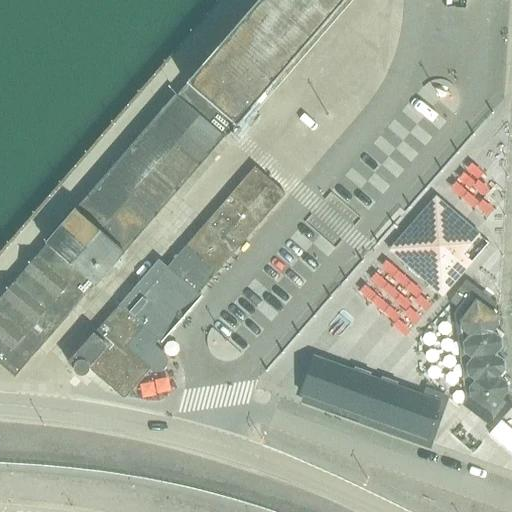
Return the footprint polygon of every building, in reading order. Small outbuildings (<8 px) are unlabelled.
[(229,133),(345,0),(258,0),(0,297),(0,364),(13,376),(220,137),(223,139),(229,133)] [(153,345),(157,340),(285,195),(254,168),(167,268),(158,260),(92,336),(68,364),(74,369),(76,373),(79,375),(83,375),(86,372),(87,368),(87,367),(99,378),(121,397),(124,398),(126,396),(149,370),(153,372),(158,372),(162,370),(165,366),(166,362),(165,358),(163,354),(153,345)] [(427,284),(442,296),(471,263),(462,255),(479,236),(438,200),(421,220),(427,225),(402,254),(431,279),(427,284)] [(497,316),(468,294),(460,288),(449,302),(464,314),(459,321),(460,330),(467,336),(462,344),(463,353),(471,359),(465,366),(466,375),(473,381),(468,388),(469,398),(491,414),(507,392),(497,316)] [(425,439),(438,402),(314,357),(300,395),(425,439)]
